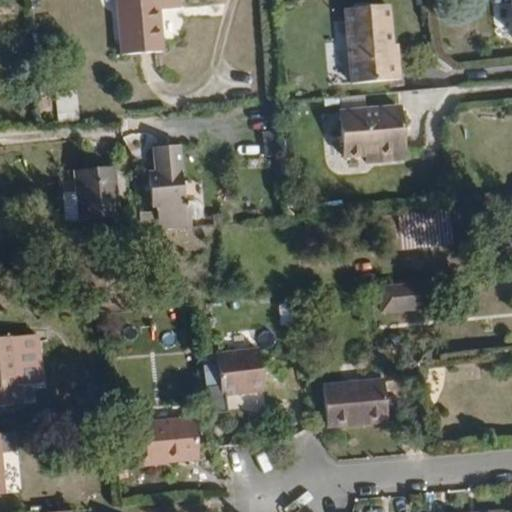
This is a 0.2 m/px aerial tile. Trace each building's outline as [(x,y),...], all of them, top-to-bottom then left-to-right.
[(162,67),(159,19),(181,17),(179,0),(114,0),(120,70),(162,67)] [(384,58),(383,45),(379,5),(339,8),(346,83),(393,79),(391,57),(384,58)] [(397,153),(393,109),(331,114),(335,158),(359,156),(359,164),(388,161),(388,154),(397,153)] [(398,160),(397,153),(388,154),(388,161),(398,160)] [(184,220),(179,162),(153,165),(155,190),(147,191),(151,225),(155,224),(158,248),(192,245),(190,219),(184,220)] [(114,236),(110,187),(72,191),(76,239),(114,236)] [(452,248),(449,214),(396,219),(399,253),(452,248)] [(399,253),(396,219),(379,220),(382,254),(399,253)] [(74,256),(73,249),(41,251),(41,259),(74,256)] [(423,312),(420,286),(380,290),(383,316),(423,312)] [(0,408),(23,407),(17,339),(0,340),(0,408)] [(262,391),(258,351),(218,355),(221,395),(262,391)] [(389,424),(385,383),(323,389),(326,430),(389,424)] [(194,458),(191,418),(128,425),(131,462),(160,459),(161,461),(194,458)] [(161,468),(161,461),(160,459),(131,462),(132,470),(161,468)]
